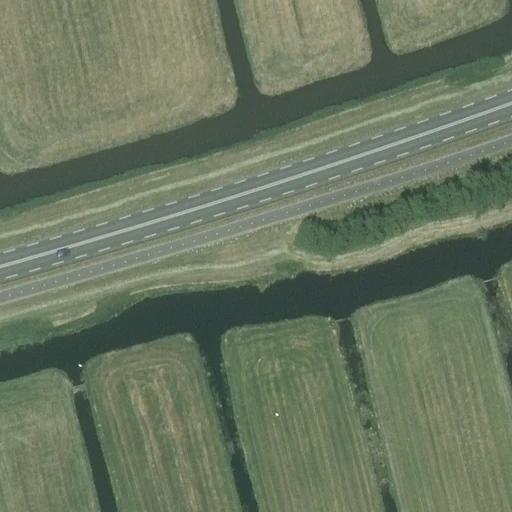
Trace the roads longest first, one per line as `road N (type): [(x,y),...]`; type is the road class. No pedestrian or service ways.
road 1 (primary): [(0,268),(511,105)]
road 2 (unclassified): [(0,298),(511,141)]
